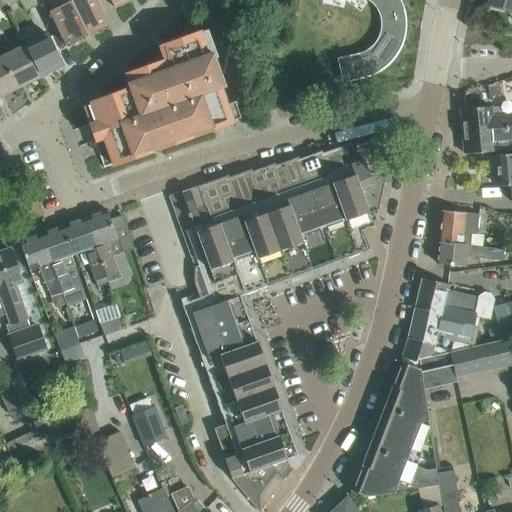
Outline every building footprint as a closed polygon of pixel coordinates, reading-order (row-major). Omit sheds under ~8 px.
[(1,0),(7,8),(17,0),(19,0),(25,9),(43,0),(1,0)] [(108,25),(95,0),(71,0),(70,1),(87,35),(108,25)] [(369,0),(370,0),(374,4),(377,8),(379,13),(381,18),(381,23),(381,28),(380,33),(378,38),(376,42),(372,47),(368,50),(364,53),(359,55),(337,60),(342,83),(365,78),(371,76),(377,73),(383,69),(388,65),(393,60),(397,55),(400,49),(403,43),(405,36),(406,29),(406,23),(405,16),(404,9),(402,3),(400,0),(369,0)] [(511,0),(489,0),(488,3),(492,4),(491,8),(503,11),(504,8),(511,9),(511,0)] [(87,35),(70,1),(49,11),(66,45),(87,35)] [(207,29),(200,32),(200,31),(198,31),(160,44),(161,45),(159,45),(160,46),(159,46),(164,58),(126,72),(126,73),(125,73),(125,74),(125,75),(129,87),(90,101),(90,103),(82,106),(104,167),(113,164),(113,166),(228,125),(232,123),(233,123),(232,121),(233,121),(220,87),(224,86),(214,58),(217,57),(207,29)] [(47,34),(29,43),(24,45),(40,77),(63,66),(47,34)] [(40,77),(24,45),(1,56),(17,88),(40,77)] [(0,96),(17,88),(1,56),(0,56),(0,96)] [(498,82),(488,85),(488,96),(499,95),(498,82)] [(511,114),(491,116),(490,106),(461,108),(463,132),(511,126),(511,114)] [(511,126),(463,132),(465,154),(494,151),(493,142),(511,139),(511,126)] [(389,158),(381,134),(351,145),(351,143),(322,153),(321,151),(299,159),(298,157),(275,165),(275,163),(252,171),(251,169),(229,177),(228,175),(197,186),(200,194),(192,197),(189,189),(168,196),(194,268),(234,277),(241,296),(370,249),(364,231),(375,226),(389,158)] [(511,153),(496,155),(497,167),(496,167),(497,175),(498,186),(511,185),(511,186),(509,186),(511,201),(511,200),(511,153)] [(107,210),(85,218),(112,290),(128,284),(132,276),(124,252),(133,249),(122,215),(110,219),(107,210)] [(478,213),(442,210),(438,243),(460,246),(460,245),(482,247),(483,234),(476,233),(478,213)] [(98,286),(109,282),(85,218),(63,226),(74,255),(84,251),(98,286)] [(41,234),(63,292),(74,288),(67,268),(77,264),(74,255),(63,226),(41,234)] [(50,262),(41,234),(20,241),(26,260),(30,270),(39,267),(52,296),(55,306),(65,303),(62,293),(63,292),(50,262)] [(460,246),(438,243),(437,263),(465,265),(466,257),(501,260),(502,249),(482,247),(460,245),(460,246)] [(0,252),(0,308),(5,307),(10,323),(7,324),(11,335),(9,336),(17,359),(45,349),(37,326),(29,328),(19,299),(25,296),(20,282),(21,281),(16,268),(10,249),(0,252)] [(234,277),(194,268),(194,283),(199,298),(181,304),(225,423),(224,424),(213,428),(231,478),(259,511),(284,479),(284,480),(293,468),(289,465),(287,458),(298,454),(241,296),(234,277)] [(448,284),(422,278),(415,309),(441,315),(443,306),(470,312),(472,311),(476,296),(446,289),(448,284)] [(511,300),(493,305),(498,326),(488,328),(491,341),(491,342),(505,338),(511,336),(511,300)] [(461,311),(443,306),(441,315),(415,309),(408,338),(441,345),(443,333),(455,335),(461,311)] [(470,312),(461,311),(455,335),(443,333),(441,345),(408,338),(401,361),(403,362),(418,359),(418,358),(468,346),(470,337),(471,337),(476,312),(474,311),(470,312)] [(98,331),(93,315),(73,322),(74,326),(77,338),(98,331)] [(119,316),(100,323),(104,334),(123,327),(119,316)] [(74,326),(73,326),(53,333),(59,349),(61,348),(61,350),(79,343),(77,338),(74,326)] [(491,341),(418,359),(425,389),(457,381),(456,376),(511,363),(505,338),(491,342),(491,341)] [(420,369),(403,362),(400,363),(390,388),(397,391),(395,396),(426,408),(420,369)] [(27,412),(13,382),(6,380),(0,382),(0,392),(11,415),(17,416),(27,412)] [(426,408),(395,396),(382,428),(393,432),(423,444),(424,443),(433,447),(426,408)] [(182,405),(173,408),(180,425),(188,422),(182,405)] [(153,407),(132,415),(144,445),(163,438),(167,437),(155,406),(153,407)] [(119,432),(96,442),(113,479),(136,469),(119,432)] [(370,460),(437,486),(439,486),(437,474),(436,468),(426,470),(415,465),(423,444),(393,432),(391,440),(379,436),(370,460)] [(437,486),(370,460),(368,466),(362,463),(351,490),(367,496),(417,487),(417,489),(437,486)] [(458,511),(455,493),(458,493),(454,470),(437,474),(439,486),(443,506),(443,511),(458,511)] [(417,489),(423,511),(439,507),(443,506),(439,486),(437,486),(417,489)] [(188,487),(171,494),(178,511),(210,511),(209,511),(196,511),(191,504),(195,501),(188,487)] [(163,490),(137,502),(141,511),(173,511),(167,498),(163,490)] [(357,511),(349,496),(348,495),(349,495),(347,492),(345,493),(347,496),(330,511),(357,511)]
